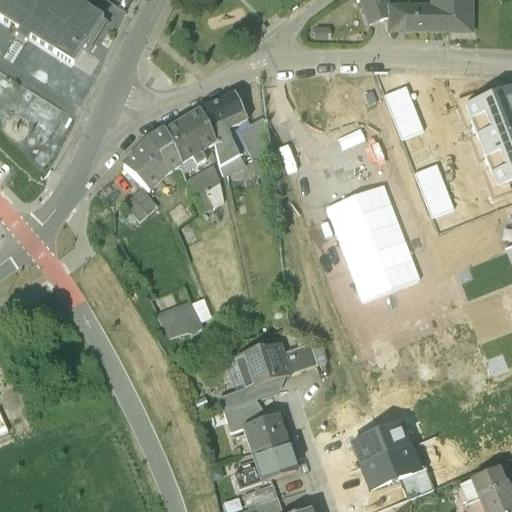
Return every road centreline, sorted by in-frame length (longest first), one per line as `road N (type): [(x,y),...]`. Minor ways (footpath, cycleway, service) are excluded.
road 1 (residential): [(175,511),(121,387),(31,243)]
road 2 (residential): [(276,61),(511,65)]
road 3 (residential): [(110,98),(137,109),(161,107),(276,61)]
road 4 (residential): [(31,243),(69,191),(110,98)]
road 5 (residential): [(330,511),(289,394)]
